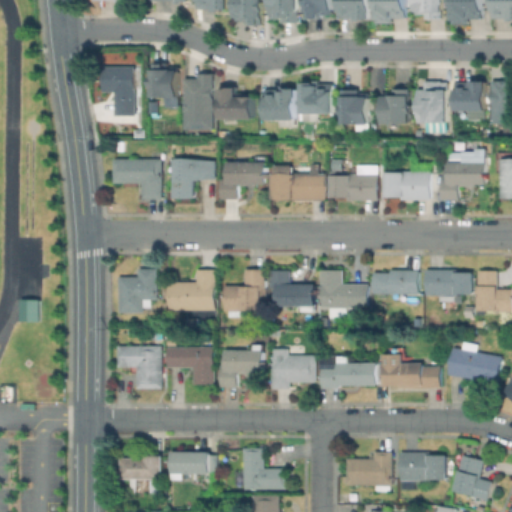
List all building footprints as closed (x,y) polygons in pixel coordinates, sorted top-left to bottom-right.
[(231,0),(231,8),(205,8),(205,0),(231,0)] [(265,0),(265,23),(241,23),(241,0),(265,0)] [(301,0),(301,21),(287,21),(287,17),(277,17),(277,0),(301,0)] [(335,0),(335,13),(311,13),(311,0),(335,0)] [(372,0),(372,18),(346,18),(346,0),(372,0)] [(399,22),(381,22),(381,0),(411,0),(411,16),(399,16),(399,22)] [(447,0),(447,15),(421,15),(421,0),(447,0)] [(485,0),(485,22),(458,22),(458,0),(485,0)] [(511,0),(511,18),(498,18),(498,0),(511,0)] [(138,65),(138,88),(139,87),(139,114),(118,114),(118,91),(106,90),(106,65),(138,65)] [(181,66),(181,96),(157,95),(157,66),(181,66)] [(218,76),(218,129),(189,129),(189,76),(218,76)] [(489,77),(489,109),(461,109),(461,83),(471,83),(471,77),(489,77)] [(335,78),(334,115),(304,114),(305,78),(335,78)] [(511,78),(511,121),(496,121),(496,78),(511,78)] [(452,79),(452,123),(418,123),(419,79),(452,79)] [(258,90),(258,118),(227,118),(227,83),(244,83),(244,90),(258,90)] [(372,87),(372,125),(344,125),(345,87),(372,87)] [(299,90),(299,119),(272,119),(272,90),(299,90)] [(413,92),(413,121),(388,121),(388,91),(413,92)] [(140,138),(140,127),(150,127),(150,138),(140,138)] [(268,155),(268,160),(269,160),(269,183),(256,183),(256,184),(241,184),(241,198),(224,198),(224,178),(230,178),(230,161),(257,161),(256,155),(268,155)] [(490,155),(490,183),(478,183),(478,185),(462,185),(462,198),(444,198),(444,178),(451,178),(451,160),(452,160),(453,156),(466,156),(466,155),(490,155)] [(167,157),(166,197),(146,197),(146,181),(117,181),(117,157),(167,157)] [(199,196),(188,197),(178,196),(178,158),(191,157),(219,160),(219,177),(199,179),(199,196)] [(502,197),(511,196),(511,157),(503,158),(502,197)] [(334,167),(334,158),(344,158),(344,167),(334,167)] [(380,163),(380,172),(381,172),(381,199),(351,199),(351,196),(333,196),(333,174),(333,168),(339,168),(339,174),(351,174),(351,172),(366,172),(365,163),(380,163)] [(295,172),(312,173),(312,164),(322,165),(322,171),(329,171),(329,199),(274,198),(275,173),(278,173),(278,164),(295,164),(295,172)] [(434,171),(434,198),(404,198),(404,196),(388,196),(388,171),(434,171)] [(160,267),(160,298),(154,298),(154,306),(146,306),(146,311),(122,311),(122,275),(141,275),(142,267),(160,267)] [(218,268),(218,288),(217,288),(218,309),(171,309),(171,281),(200,280),(200,268),(218,268)] [(268,268),(269,307),(263,307),(263,309),(243,310),(243,315),(231,315),(231,310),(227,310),(226,284),(248,284),(248,268),(268,268)] [(372,283),(372,306),(354,306),(354,313),(339,313),(339,306),(325,306),(325,268),(347,268),(347,283),(372,283)] [(423,269),(422,293),(409,293),(409,299),(396,299),(396,293),(377,292),(378,271),(394,271),(395,268),(423,269)] [(477,271),(477,293),(460,293),(460,300),(443,300),(443,294),(430,294),(430,268),(461,268),(461,271),(477,271)] [(318,283),(318,310),(305,310),(305,305),(279,305),(279,287),(274,287),(274,269),(293,269),(293,283),(318,283)] [(501,288),(511,288),(511,312),(509,312),(509,310),(497,310),(497,309),(490,309),(490,313),(483,313),(483,309),(481,309),(482,269),(501,269),(501,288)] [(42,298),(42,320),(22,319),(23,297),(42,298)] [(478,306),(478,315),(468,314),(468,306),(478,306)] [(180,336),(180,344),(170,344),(171,336),(180,336)] [(481,343),(480,351),(505,355),(500,382),(451,373),(456,346),(465,347),(467,340),(481,343)] [(267,343),(267,371),(255,370),(255,373),(241,372),(241,386),(223,386),(223,366),(228,366),(229,348),(257,349),(257,343),(267,343)] [(165,344),(165,387),(140,388),(140,366),(121,366),(121,345),(165,344)] [(218,345),(218,383),(196,383),(196,366),(170,366),(170,345),(218,345)] [(292,347),(292,354),(319,354),(319,381),(294,381),(294,387),(275,387),(275,353),(277,354),(277,347),(292,347)] [(407,352),(407,362),(444,363),(444,386),(402,388),(402,384),(388,385),(387,353),(407,352)] [(381,362),(381,384),(343,384),(343,387),(325,387),(325,366),(341,366),(341,362),(381,362)] [(511,399),(511,378),(502,390),(511,399)] [(290,467),(290,488),(247,488),(246,446),(267,446),(267,467),(290,467)] [(220,454),(220,471),(214,471),(214,473),(188,472),(188,479),(175,479),(176,450),(214,451),(214,453),(220,454)] [(396,450),(395,484),(393,484),(393,490),(378,490),(378,484),(350,483),(350,481),(345,481),(345,474),(350,474),(350,457),(377,457),(378,450),(396,450)] [(450,454),(450,478),(433,478),(433,479),(418,479),(417,487),(403,487),(404,451),(434,451),(434,453),(450,454)] [(497,481),(492,499),(475,495),(475,494),(457,489),(466,453),(488,459),(483,477),(497,481)] [(166,454),(166,478),(142,478),(142,490),(135,490),(135,478),(125,478),(125,457),(140,457),(140,454),(166,454)] [(164,479),(164,491),(154,491),(154,480),(164,479)] [(256,511),(256,494),(283,494),(282,511),(256,511)]
